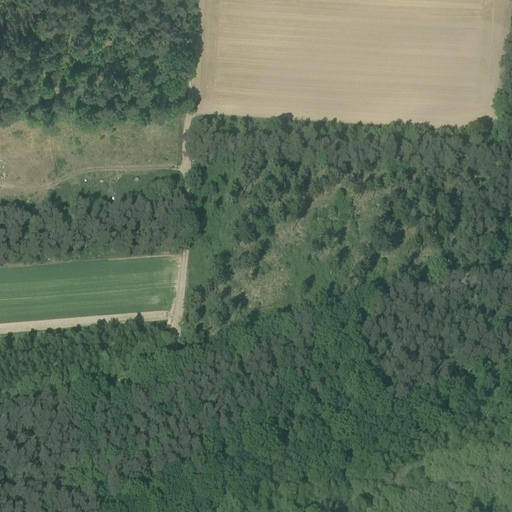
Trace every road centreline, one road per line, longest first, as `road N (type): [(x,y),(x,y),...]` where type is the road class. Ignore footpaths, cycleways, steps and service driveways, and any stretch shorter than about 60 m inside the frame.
road 1 (unclassified): [(0,417),(325,316),(511,270)]
road 2 (track): [(198,0),(194,114),(183,159),(188,211),(166,369)]
road 3 (track): [(184,169),(64,174)]
